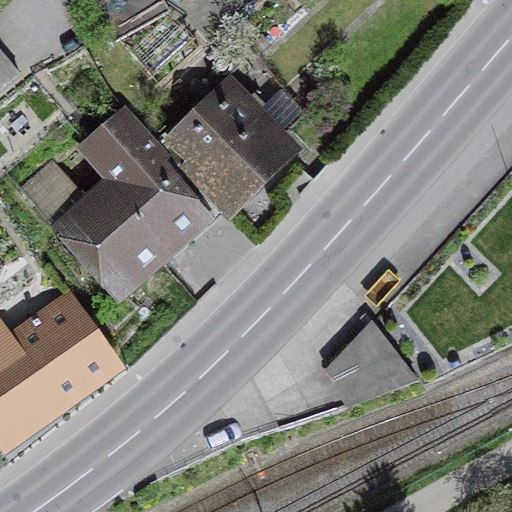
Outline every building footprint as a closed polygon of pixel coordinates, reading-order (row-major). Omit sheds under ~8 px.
[(158,0),(86,0),(111,44),(166,13),(158,0)] [(215,85),(170,133),(237,196),(282,149),(215,85)] [(117,117),(84,147),(113,179),(57,230),(111,289),(200,207),(117,117)] [(46,167),(22,192),(17,197),(45,224),(74,194),(46,167)] [(0,335),(0,438),(105,365),(66,309),(9,348),(0,335)] [(366,321),(323,363),(343,407),(410,377),(366,321)]
